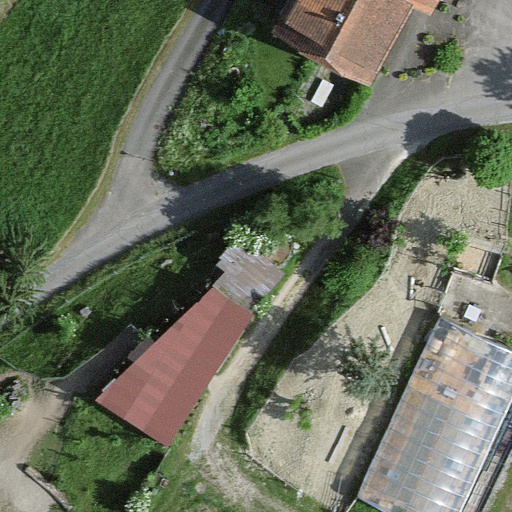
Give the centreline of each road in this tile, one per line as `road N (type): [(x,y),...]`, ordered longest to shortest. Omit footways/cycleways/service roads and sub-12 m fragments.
road 1 (residential): [(0,315),(160,217),(248,176),(420,115),(511,95)]
road 2 (track): [(420,115),(217,415),(218,464),(257,511)]
